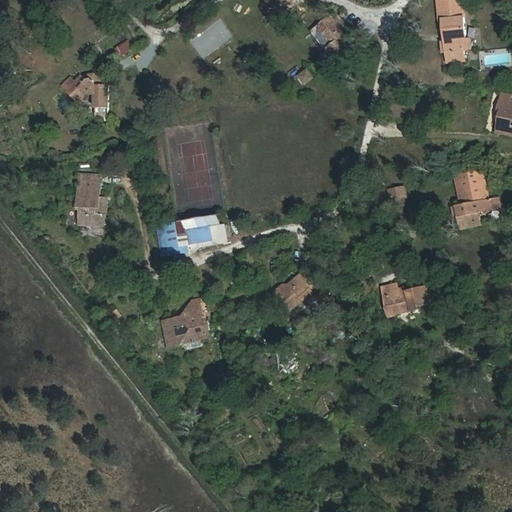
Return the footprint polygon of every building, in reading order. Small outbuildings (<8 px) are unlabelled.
[(441,53),(454,53),(452,14),(430,14),(431,67),(441,67),(441,53)] [(324,62),(342,62),(344,44),(339,44),(319,18),(307,29),(323,49),(324,62)] [(116,49),(124,59),(137,50),(129,40),(116,49)] [(511,48),(483,53),(485,68),(511,63),(511,48)] [(100,71),(75,57),(63,68),(66,72),(55,81),(63,90),(73,83),(90,91),(90,103),(102,103),(100,71)] [(301,77),(309,86),(318,78),(310,69),(301,77)] [(503,144),(509,112),(487,106),(479,140),(503,144)] [(95,159),(97,168),(110,166),(108,157),(95,159)] [(97,172),(72,172),(70,221),(94,221),(97,172)] [(433,233),(461,231),(460,217),(477,215),(475,202),(464,203),(462,183),(438,184),(440,210),(433,210),(433,233)] [(210,212),(209,196),(175,199),(176,214),(185,214),(186,222),(203,222),(203,211),(210,212)] [(319,290),(294,263),(263,288),(279,304),(293,293),(308,299),(319,290)] [(372,308),(415,303),(413,284),(384,288),(384,280),(368,282),(372,308)] [(170,348),(220,342),(217,313),(169,320),(170,348)]
